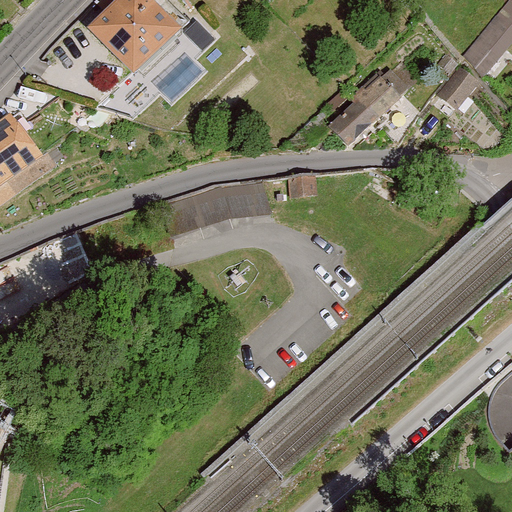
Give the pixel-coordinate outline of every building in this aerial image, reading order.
[(124,0),(92,32),(134,75),(137,71),(146,79),(184,41),(180,37),(183,33),(180,31),(189,22),(167,0),(124,0)] [(482,79),(511,44),(511,2),(510,1),(464,57),(482,79)] [(400,63),(381,81),(377,77),(353,100),(356,104),(330,129),(348,147),(417,81),(400,63)] [(476,82),(460,70),(440,94),(456,107),(476,82)] [(338,115),(353,100),(342,89),(327,103),(338,115)] [(9,119),(0,125),(0,190),(10,183),(19,195),(56,167),(44,151),(37,156),(9,119)] [(290,197),(316,195),(315,175),(289,177),(290,197)] [(220,186),(160,206),(168,234),(230,213),(269,211),(260,183),(220,186)]
